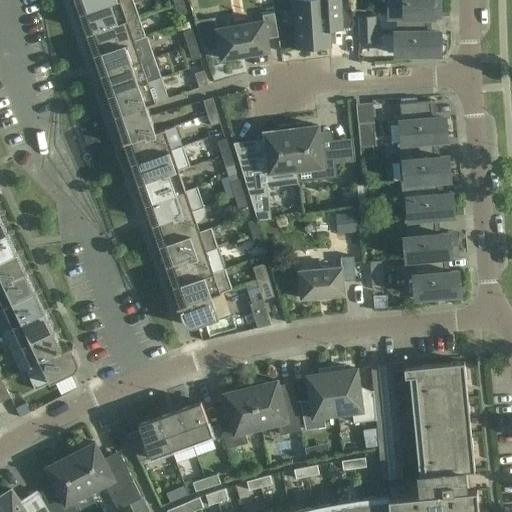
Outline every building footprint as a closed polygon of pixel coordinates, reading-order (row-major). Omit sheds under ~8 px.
[(83,0),(87,11),(119,0),(83,0)] [(94,31),(139,16),(133,0),(119,0),(87,11),(94,31)] [(305,0),(294,1),(297,48),(330,46),(329,29),(332,26),(331,23),(341,23),(342,29),(343,29),(341,0),(305,0)] [(389,0),(390,16),(396,16),(427,15),(427,16),(439,16),(438,0),(389,0)] [(183,2),(175,4),(178,16),(187,13),(183,2)] [(215,18),(194,21),(203,52),(220,49),(222,57),(221,57),(222,59),(224,59),(224,58),(267,51),(269,51),(269,48),(268,49),(267,39),(278,36),(274,13),(262,15),(263,20),(262,21),(246,24),(245,19),(233,21),(234,26),(219,29),(218,28),(217,28),(215,18)] [(396,16),(396,55),(439,54),(439,32),(427,32),(427,16),(427,15),(396,16)] [(94,31),(101,52),(146,37),(139,16),(94,31)] [(376,42),(376,16),(358,16),(359,42),(376,42)] [(188,46),(196,43),(192,29),(183,31),(188,46)] [(108,72),(154,57),(147,36),(146,37),(101,52),(108,72)] [(196,43),(188,46),(192,60),(201,57),(196,43)] [(154,57),(108,72),(115,93),(161,77),(154,57)] [(199,88),(208,85),(204,70),(194,73),(199,88)] [(115,93),(125,122),(150,115),(146,106),(156,102),(168,98),(161,77),(115,93)] [(203,100),(207,114),(217,111),(212,97),(203,100)] [(400,104),(403,142),(403,143),(433,140),(434,141),(446,140),(444,118),(432,119),(430,101),(400,104)] [(211,126),(220,123),(217,111),(207,114),(211,126)] [(150,117),(152,117),(151,115),(150,115),(125,122),(124,123),(123,124),(121,125),(120,127),(120,128),(119,130),(119,132),(119,134),(122,143),(120,143),(121,145),(132,141),(132,140),(155,132),(155,131),(150,117)] [(374,121),(357,122),(359,147),(376,145),(374,121)] [(313,168),(314,180),(337,177),(334,147),(321,149),(318,125),(305,127),(305,122),(291,124),(296,170),(313,168)] [(297,182),(296,170),(291,124),(276,126),(277,130),(264,132),(267,155),(254,157),(238,159),(247,188),(297,182)] [(132,140),(132,141),(138,160),(171,150),(165,130),(166,130),(165,128),(155,131),(155,132),(132,140)] [(222,155),(231,152),(226,138),(217,141),(222,155)] [(397,143),(400,181),(437,178),(437,179),(449,178),(447,156),(435,157),(434,141),(433,140),(403,143),(403,142),(397,143)] [(138,160),(146,181),(178,170),(190,166),(183,146),(171,150),(138,160)] [(222,155),(229,176),(237,173),(231,152),(222,155)] [(146,181),(153,202),(185,191),(178,170),(146,181)] [(400,181),(404,220),(434,217),(434,218),(452,216),(451,194),(438,195),(437,179),(437,178),(400,181)] [(235,196),(243,193),(239,179),(230,182),(235,196)] [(357,185),(360,224),(373,222),(372,211),(366,212),(363,184),(357,185)] [(153,202),(160,222),(192,211),(204,207),(197,187),(185,191),(153,202)] [(243,193),(235,196),(238,208),(247,205),(243,193)] [(160,222),(167,243),(199,231),(192,211),(160,222)] [(355,233),(354,215),(337,216),(338,233),(355,233)] [(404,220),(407,259),(413,258),(413,257),(444,255),(456,254),(454,232),(436,234),(434,218),(434,217),(404,220)] [(248,222),(253,236),(261,233),(257,219),(248,222)] [(167,243),(174,263),(206,252),(218,248),(211,227),(199,231),(167,243)] [(0,260),(17,253),(7,233),(0,236),(0,260)] [(256,247),(265,245),(261,233),(253,236),(256,247)] [(174,263),(181,283),(213,272),(206,252),(174,263)] [(0,284),(26,272),(17,253),(0,260),(0,284)] [(413,257),(413,258),(417,296),(459,293),(457,271),(445,272),(444,255),(413,257)] [(299,270),(301,298),(317,296),(317,297),(329,296),(329,295),(345,294),(344,281),(356,280),(354,256),(340,257),(341,266),(299,270)] [(384,284),(382,260),(370,261),(372,285),(384,284)] [(257,280),(268,276),(264,263),(253,267),(257,280)] [(181,283),(187,303),(188,304),(212,296),(232,289),(225,268),(213,272),(181,283)] [(0,299),(4,307),(35,292),(26,272),(0,284),(0,299)] [(245,285),(251,303),(263,299),(274,296),(268,276),(257,280),(257,281),(245,285)] [(13,326),(44,311),(35,292),(4,307),(0,308),(0,327),(2,331),(13,326)] [(219,318),(212,296),(188,304),(187,303),(180,306),(176,307),(177,308),(179,308),(183,319),(183,320),(183,321),(184,322),(185,323),(185,324),(186,324),(186,325),(187,325),(188,326),(189,326),(190,326),(191,327),(192,327),(193,327),(194,326),(197,325),(219,318)] [(2,331),(11,351),(54,331),(44,311),(13,326),(2,331)] [(11,351),(20,370),(25,368),(73,346),(73,345),(63,350),(54,331),(11,351)] [(72,347),(74,346),(73,346),(25,368),(35,389),(70,372),(71,373),(73,371),(75,370),(76,369),(77,368),(77,367),(78,366),(78,364),(79,363),(78,362),(78,360),(78,359),(72,347)] [(432,494),(389,498),(390,511),(479,511),(477,490),(466,491),(464,472),(475,471),(464,361),(406,367),(406,372),(405,372),(405,377),(416,375),(426,475),(430,475),(432,494)] [(405,362),(393,363),(394,373),(405,372),(406,372),(406,367),(405,362)] [(393,363),(385,364),(386,378),(394,377),(394,373),(393,363)] [(372,379),(380,379),(379,364),(371,365),(372,379)] [(352,412),(354,423),(376,420),(375,408),(373,394),(373,390),(360,392),(357,368),(346,370),(345,365),(333,367),(332,366),(331,366),(338,414),(352,412)] [(300,401),(305,430),(325,427),(324,416),(338,414),(331,366),(330,366),(330,367),(318,369),(319,374),(307,375),(311,399),(300,401)] [(394,377),(386,378),(388,392),(396,392),(394,377)] [(277,423),(280,435),(301,429),(295,400),(283,403),(277,380),(266,383),(265,378),(250,382),(261,427),(277,423)] [(2,379),(0,380),(0,402),(11,397),(2,379)] [(372,379),(373,390),(373,394),(381,393),(380,379),(372,379)] [(218,419),(227,448),(248,443),(245,431),(261,427),(250,382),(234,386),(236,390),(224,393),(230,416),(218,419)] [(396,392),(388,392),(389,407),(397,406),(396,392)] [(381,393),(373,394),(375,408),(383,407),(381,393)] [(201,401),(180,409),(192,442),(213,435),(201,401)] [(397,406),(389,407),(390,421),(398,420),(397,406)] [(375,408),(376,420),(376,422),(384,422),(383,407),(375,408)] [(160,416),(172,449),(192,442),(180,409),(160,416)] [(127,435),(139,461),(172,449),(160,416),(139,424),(141,430),(127,435)] [(398,420),(390,421),(392,435),(400,434),(398,420)] [(384,422),(376,422),(378,437),(386,436),(384,422)] [(400,434),(392,435),(393,450),(401,449),(400,434)] [(386,436),(378,437),(379,451),(387,450),(386,436)] [(106,483),(119,509),(130,504),(143,497),(121,455),(106,463),(95,442),(71,454),(90,492),(106,483)] [(401,449),(393,450),(395,464),(403,463),(401,449)] [(387,450),(379,451),(381,465),(389,465),(387,450)] [(43,495),(51,511),(76,511),(80,510),(75,499),(90,492),(71,454),(47,467),(57,488),(43,495)] [(365,457),(353,459),(355,468),(367,467),(365,457)] [(343,470),(355,468),(353,459),(342,461),(343,470)] [(403,463),(395,464),(396,478),(404,478),(403,463)] [(317,465),(306,467),(307,476),(319,474),(317,465)] [(389,465),(381,465),(382,480),(390,479),(389,465)] [(296,479),(307,476),(306,467),(294,469),(296,479)] [(218,474),(205,478),(208,487),(221,483),(218,474)] [(270,475),(258,478),(261,487),(272,484),(270,475)] [(196,491),(208,487),(205,478),(193,482),(196,491)] [(249,490),(261,487),(258,478),(247,481),(249,490)] [(225,488),(215,491),(219,502),(228,499),(225,488)] [(27,511),(19,501),(12,489),(4,494),(1,492),(0,493),(0,511),(50,511),(47,506),(36,511),(27,511)] [(209,505),(219,502),(215,491),(206,495),(209,505)] [(382,496),(364,498),(365,511),(390,511),(389,498),(389,496),(382,496)] [(130,504),(133,511),(144,511),(149,510),(143,497),(130,504)] [(199,497),(167,510),(167,511),(195,511),(204,507),(199,497)] [(359,499),(341,502),(342,511),(365,511),(364,498),(359,499)] [(337,503),(318,506),(319,511),(342,511),(341,502),(337,503)]
